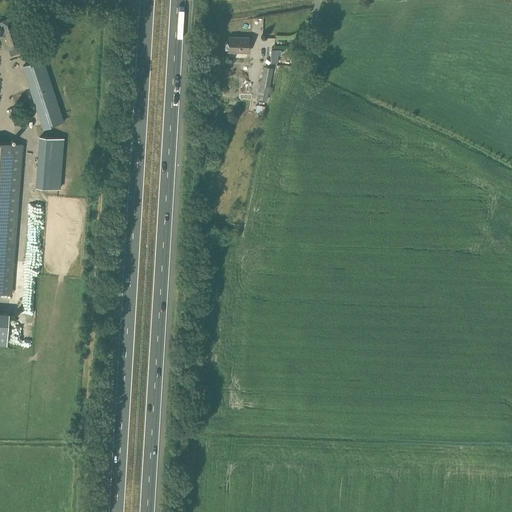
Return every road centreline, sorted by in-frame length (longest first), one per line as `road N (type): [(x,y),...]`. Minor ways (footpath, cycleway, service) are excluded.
road 1 (motorway): [(147,0),(116,511)]
road 2 (motorway): [(147,511),(177,0)]
